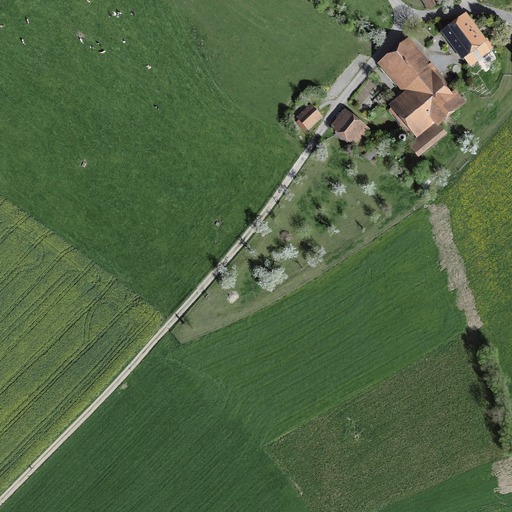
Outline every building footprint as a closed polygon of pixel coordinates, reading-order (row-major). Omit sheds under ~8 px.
[(439,0),(425,0),(430,8),(440,2),(439,0)] [(464,19),(446,32),(471,64),(488,51),(464,19)] [(422,58),(410,44),(386,63),(411,93),(394,107),(417,135),(434,121),(437,124),(460,105),(451,94),(451,95),(448,91),(446,93),(419,61),(422,58)] [(312,107),(299,119),(306,128),(320,116),(312,107)] [(356,146),(369,131),(361,124),(359,126),(349,118),(340,130),(349,138),(348,140),(356,146)]
